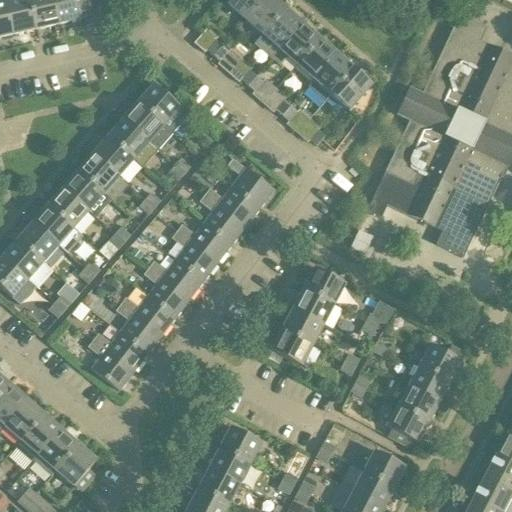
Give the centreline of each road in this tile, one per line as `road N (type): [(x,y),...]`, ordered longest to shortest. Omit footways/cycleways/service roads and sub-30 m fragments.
road 1 (residential): [(185,342),(319,169)]
road 2 (residential): [(155,32),(319,169)]
road 3 (residential): [(127,448),(0,345)]
road 4 (residential): [(322,426),(235,380),(185,342)]
road 5 (residential): [(0,72),(155,32)]
road 6 (residential): [(127,448),(127,421),(185,342)]
